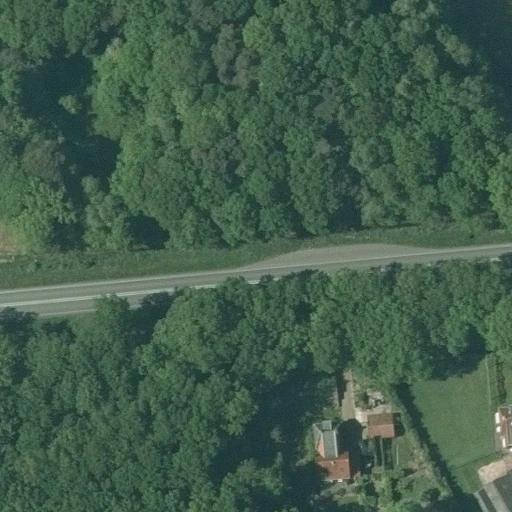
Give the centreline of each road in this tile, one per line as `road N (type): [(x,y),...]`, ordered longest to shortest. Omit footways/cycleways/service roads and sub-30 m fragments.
road 1 (trunk): [(0,306),(511,259)]
road 2 (unclassified): [(0,353),(511,310)]
